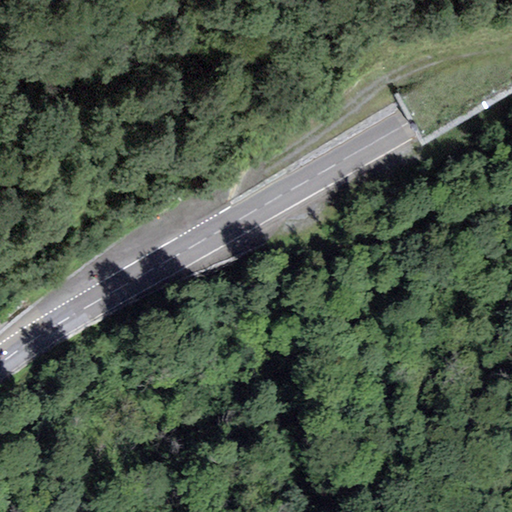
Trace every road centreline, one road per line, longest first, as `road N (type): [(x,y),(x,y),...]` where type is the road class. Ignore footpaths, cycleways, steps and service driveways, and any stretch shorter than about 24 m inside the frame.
road 1 (primary): [(410,121),(0,364)]
road 2 (track): [(229,189),(413,66),(511,44)]
